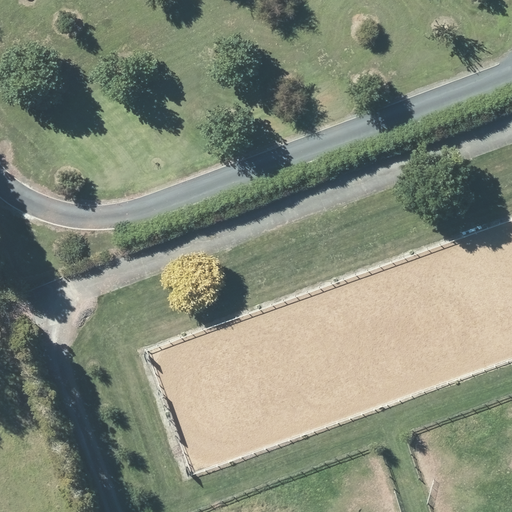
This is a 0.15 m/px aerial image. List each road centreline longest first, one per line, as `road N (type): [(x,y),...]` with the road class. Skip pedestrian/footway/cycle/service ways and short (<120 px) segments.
road 1 (residential): [(0,186),(36,201),(91,203),(227,162),(511,53)]
road 2 (residential): [(114,511),(46,322)]
